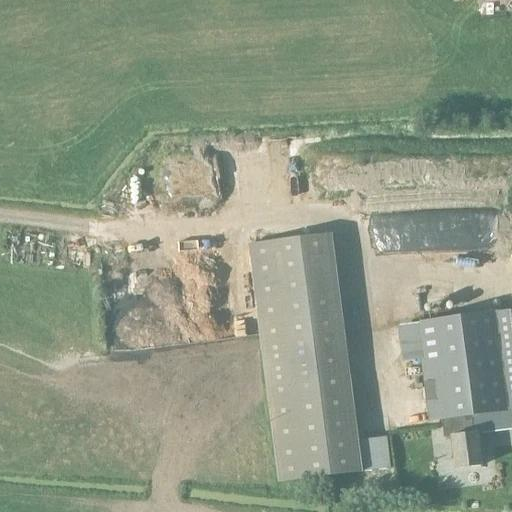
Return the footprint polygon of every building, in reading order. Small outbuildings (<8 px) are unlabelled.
[(415,143),(419,239),(445,238),(441,142),(415,143)] [(494,231),(456,224),(454,236),(491,243),(494,231)] [(361,472),(329,234),(249,245),(281,483),(361,472)] [(138,266),(138,254),(105,254),(105,266),(138,266)] [(454,469),(482,466),(478,433),(511,428),(511,410),(511,311),(415,324),(416,326),(400,329),(402,348),(418,346),(428,421),(441,419),(443,437),(450,436),(454,469)] [(193,318),(180,319),(181,338),(193,338),(193,318)] [(378,423),(382,441),(393,439),(389,421),(378,423)] [(434,423),(393,425),(394,437),(434,436),(434,423)]
